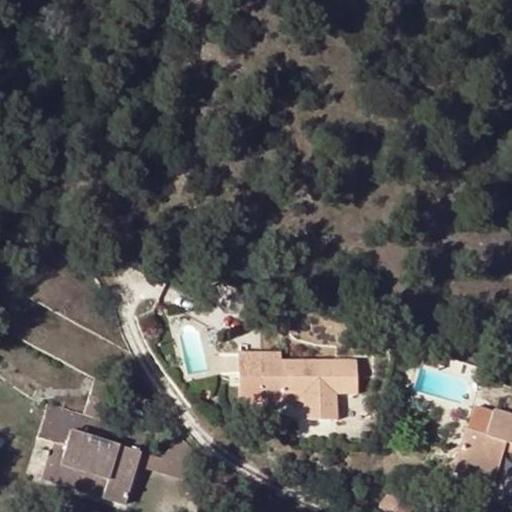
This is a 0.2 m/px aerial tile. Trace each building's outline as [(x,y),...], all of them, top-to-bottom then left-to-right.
[(49,249),(34,245),(25,258),(36,267),(49,249)] [(440,358),(412,349),(408,363),(436,371),(440,358)] [(244,392),(261,391),(260,366),(260,361),(244,361),(244,392)] [(261,398),(303,397),(304,424),(335,423),(336,396),(356,396),(355,365),(333,365),(333,371),(320,371),(320,365),(260,366),(261,391),(244,392),(245,403),(261,403),(261,398)] [(94,378),(82,418),(98,423),(109,386),(94,378)] [(40,480),(103,499),(108,484),(61,468),(77,417),(47,408),(37,441),(51,445),(40,480)] [(496,461),(498,454),(504,456),(505,456),(507,449),(511,450),(511,419),(495,414),(494,416),(473,411),(454,470),(497,482),(502,463),(496,461)] [(137,467),(138,464),(131,462),(134,453),(129,451),(134,433),(82,418),(77,417),(61,468),(108,484),(103,499),(125,506),(137,467)] [(131,462),(138,464),(142,453),(147,437),(134,433),(129,451),(134,453),(131,462)] [(161,458),(142,453),(138,464),(137,467),(182,480),(202,457),(179,437),(161,458)] [(495,488),(497,482),(454,470),(452,476),(495,488)] [(411,511),(412,511),(391,495),(379,510),(381,511),(411,511)]
